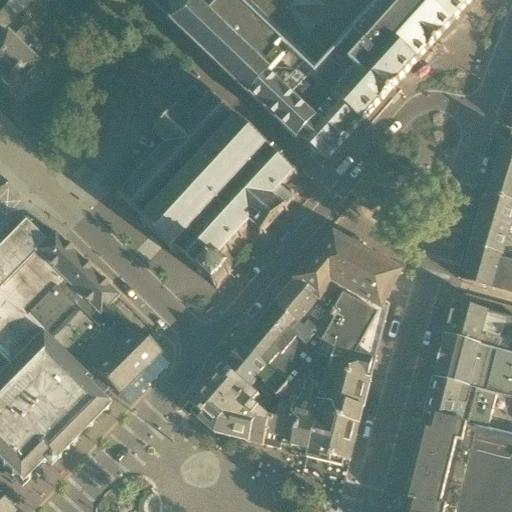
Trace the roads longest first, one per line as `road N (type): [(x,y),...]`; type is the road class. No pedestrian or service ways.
road 1 (secondary): [(365,511),(416,317),(482,116)]
road 2 (residential): [(0,145),(207,346)]
road 3 (residential): [(339,192),(174,48)]
road 4 (residential): [(67,511),(207,346)]
road 5 (residential): [(207,346),(339,192)]
road 6 (residential): [(339,192),(418,105),(442,103),(482,116)]
